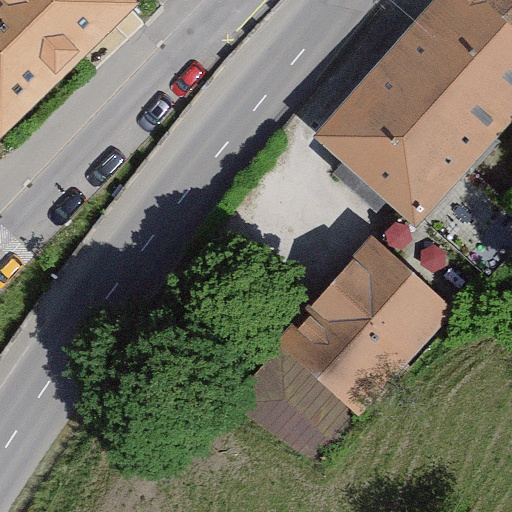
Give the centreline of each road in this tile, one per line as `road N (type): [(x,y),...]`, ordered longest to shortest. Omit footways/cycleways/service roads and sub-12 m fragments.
road 1 (residential): [(329,0),(95,313),(0,463)]
road 2 (residential): [(245,0),(0,237)]
